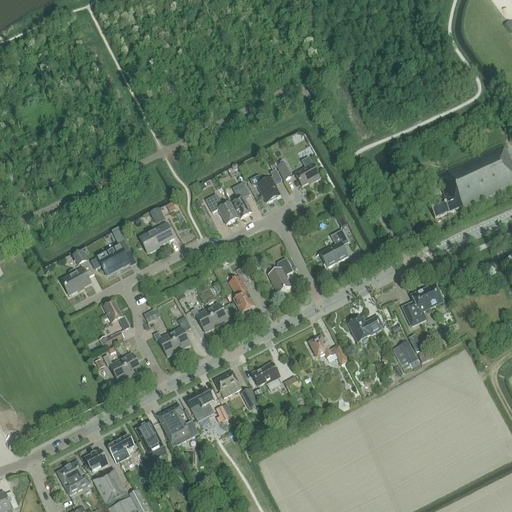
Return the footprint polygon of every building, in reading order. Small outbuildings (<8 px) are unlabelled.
[(435,221),(461,209),(462,212),(511,189),(511,166),(503,147),(436,177),(446,199),(429,207),(435,221)] [(314,182),(315,184),(321,181),(309,159),(302,163),(306,170),(295,176),(299,182),(298,182),(299,184),(302,188),(314,182)] [(292,179),(284,165),(282,161),(275,165),(277,168),(285,182),(292,179)] [(269,165),(272,171),(277,169),(273,163),(269,165)] [(265,183),(262,179),(258,178),(251,182),(253,187),(257,188),(267,205),(281,197),(275,186),(282,182),(276,172),(271,175),(273,179),(265,183)] [(250,197),(243,184),(233,190),(239,202),(232,205),(241,221),(252,215),(244,200),(250,197)] [(223,208),(217,196),(206,202),(213,215),(219,211),(226,226),(230,224),(238,220),(230,204),(223,208)] [(194,204),(198,211),(203,208),(199,201),(194,204)] [(166,207),(170,214),(176,212),(171,204),(166,207)] [(150,215),(156,226),(165,221),(159,210),(150,215)] [(344,227),(349,224),(343,213),(337,217),(344,227)] [(139,240),(148,256),(156,251),(156,250),(175,240),(167,225),(139,240)] [(125,257),(131,253),(118,229),(111,233),(119,248),(97,259),(97,260),(91,264),(95,273),(102,269),(107,277),(129,266),(125,257)] [(342,248),(349,245),(342,232),(330,238),(335,247),(320,255),(328,269),(348,259),(342,248)] [(88,280),(95,276),(87,262),(82,251),(73,256),(78,267),(80,266),(83,270),(77,274),(76,272),(73,271),(69,273),(68,276),(69,278),(62,282),(69,297),(91,286),(88,280)] [(253,274),(261,270),(257,261),(256,262),(254,258),(246,261),(253,274)] [(285,277),(293,274),(286,261),(278,265),(278,272),(268,277),(278,296),(284,293),(285,293),(285,292),(291,289),(285,277)] [(250,281),(243,269),(237,273),(240,279),(229,285),(237,299),(234,301),(242,315),(255,308),(249,298),(250,297),(243,284),(250,281)] [(213,288),(217,295),(222,293),(218,285),(213,288)] [(196,286),(183,290),(185,295),(197,291),(196,286)] [(423,314),(443,305),(435,286),(411,297),(414,304),(402,309),(411,329),(427,322),(423,314)] [(182,293),(177,296),(180,302),(186,299),(185,298),(182,293)] [(124,332),(130,329),(124,318),(123,319),(114,303),(104,308),(112,325),(119,322),(124,332)] [(219,305),(207,311),(217,329),(228,323),(223,313),(219,305)] [(144,317),(148,325),(161,318),(156,310),(144,317)] [(199,316),(196,311),(191,313),(194,318),(196,318),(204,335),(217,329),(207,311),(199,316)] [(358,344),(383,331),(377,318),(365,325),(362,319),(348,327),(358,344)] [(178,323),(184,334),(191,330),(185,319),(178,323)] [(393,335),(394,334),(401,331),(399,326),(391,330),(393,335)] [(181,330),(170,336),(179,353),(190,347),(184,334),(181,330)] [(125,340),(121,333),(107,340),(107,338),(100,341),(105,350),(125,340)] [(161,340),(158,335),(154,337),(157,343),(158,342),(167,359),(179,353),(170,336),(161,340)] [(127,352),(137,346),(133,339),(123,344),(127,352)] [(336,356),(341,367),(348,364),(339,347),(329,352),(326,346),(325,347),(321,339),(310,345),(315,354),(314,354),(316,358),(317,358),(317,359),(324,355),(327,360),(336,356)] [(418,361),(410,348),(407,343),(392,352),(405,374),(420,365),(418,362),(418,361)] [(418,356),(422,365),(430,362),(425,352),(418,356)] [(132,355),(121,361),(130,379),(142,373),(132,355)] [(110,367),(119,385),(130,379),(121,361),(112,366),(108,357),(103,359),(105,363),(108,368),(110,367)] [(95,363),(99,371),(105,368),(101,360),(95,363)] [(267,386),(277,381),(281,379),(273,364),(252,376),(258,389),(266,385),(267,386)] [(394,371),(398,377),(403,375),(399,368),(394,371)] [(214,383),(220,394),(224,401),(242,391),(240,388),(233,373),(214,383)] [(284,384),(291,397),(302,391),(300,387),(302,386),(297,378),(295,379),(294,378),(284,384)] [(258,406),(251,392),(250,390),(241,396),(250,412),(258,407),(258,406)] [(259,404),(265,401),(260,390),(254,393),(259,404)] [(191,411),(194,417),(198,424),(214,416),(209,406),(214,403),(208,391),(197,396),(186,402),(191,410),(191,411)] [(164,431),(172,446),(175,445),(176,447),(199,435),(192,423),(185,427),(181,418),(184,416),(179,407),(158,419),(164,431)] [(216,411),(223,424),(229,420),(223,408),(216,411)] [(7,429),(16,425),(9,411),(0,415),(7,429)] [(149,455),(158,451),(164,448),(151,423),(136,431),(149,455)] [(134,448),(129,437),(107,448),(116,466),(127,460),(131,458),(127,452),(134,448)] [(108,466),(100,452),(85,460),(93,474),(108,466)] [(153,476),(149,468),(147,463),(141,466),(147,479),(148,478),(153,476)] [(57,474),(66,491),(70,497),(90,486),(78,464),(57,474)] [(135,511),(130,501),(127,494),(119,481),(115,472),(108,476),(108,475),(93,483),(99,493),(105,505),(108,511),(135,511)] [(129,496),(137,511),(148,511),(137,492),(129,496)] [(0,511),(12,511),(12,510),(17,508),(11,493),(5,496),(4,493),(0,494),(0,511)]
